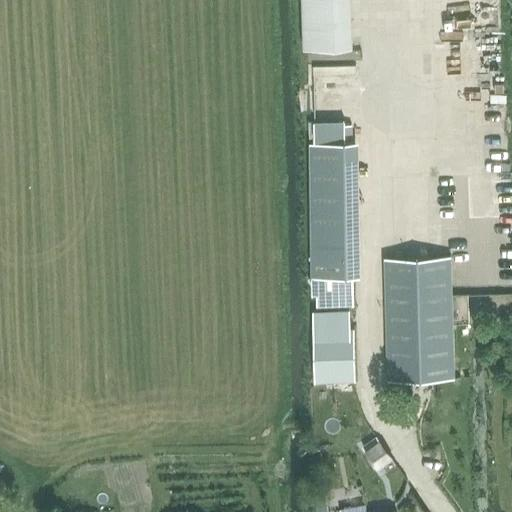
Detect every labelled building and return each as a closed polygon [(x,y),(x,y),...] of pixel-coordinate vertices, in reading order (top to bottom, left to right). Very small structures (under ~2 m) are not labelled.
[(301,0),(303,48),(352,46),(351,0),(301,0)] [(360,275),(359,141),(353,141),(353,124),(345,124),(345,120),(314,121),(314,142),(310,142),(313,276),(316,276),(317,305),(353,305),(351,275),(360,275)] [(447,236),(446,206),(434,207),(435,236),(447,236)] [(451,255),(414,256),(384,257),(388,379),(455,377),(451,255)] [(351,309),(313,309),(315,379),(353,379),(351,309)]
